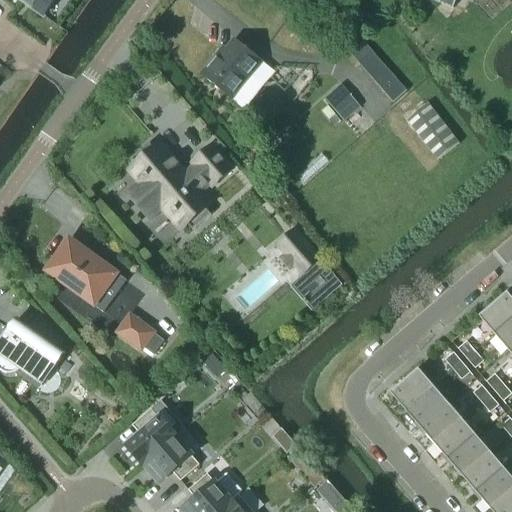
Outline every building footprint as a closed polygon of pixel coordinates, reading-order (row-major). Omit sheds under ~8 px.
[(19,0),(21,1),(44,18),(56,0),(19,0)] [(215,58),(201,76),(245,111),(275,73),(234,41),(218,61),(215,58)] [(364,48),(352,58),(391,102),(403,92),(364,48)] [(423,109),(406,121),(437,161),(459,144),(428,105),(423,109)] [(136,166),(130,171),(141,184),(132,192),(153,216),(168,203),(175,211),(173,213),(177,217),(179,215),(193,231),(211,216),(206,210),(212,205),(200,191),(206,186),(209,190),(226,175),(207,152),(191,166),(193,169),(184,178),(166,158),(163,161),(149,144),(131,160),(136,166)] [(323,261),(295,229),(274,247),(282,256),(278,260),(289,273),(293,269),(301,279),(323,261)] [(126,281),(69,240),(60,253),(63,255),(58,261),(55,260),(46,272),(103,313),(126,281)] [(494,336),(511,320),(511,299),(507,294),(479,318),(494,336)] [(141,351),(154,334),(130,316),(117,334),(141,351)] [(66,355),(17,320),(0,343),(0,369),(1,370),(3,372),(5,373),(7,374),(10,374),(12,374),(15,373),(16,373),(18,372),(19,371),(43,388),(66,355)] [(509,352),(511,349),(511,320),(494,336),(509,352)] [(475,352),(466,343),(458,350),(466,360),(475,352)] [(483,362),(475,352),(466,360),(475,370),(483,362)] [(462,364),(453,354),(445,361),(453,371),(462,364)] [(470,373),(462,364),(453,371),(461,381),(470,373)] [(405,412),(434,388),(419,371),(391,395),(405,412)] [(503,385),(495,375),(486,383),(494,393),(503,385)] [(511,395),(503,385),(494,393),(503,402),(511,395)] [(490,396),(482,387),(473,394),(481,404),(490,396)] [(420,428),(448,405),(434,388),(405,412),(420,428)] [(498,406),(490,396),(481,404),(490,414),(498,406)] [(434,445),(462,421),(448,405),(420,428),(434,445)] [(176,437),(159,419),(151,410),(132,426),(140,435),(126,447),(143,466),(176,437)] [(511,434),(511,422),(510,419),(501,427),(510,437),(511,434)] [(448,461),(476,437),(462,421),(434,445),(448,461)] [(199,466),(191,457),(192,456),(176,437),(143,466),(159,485),(173,473),(180,482),(199,466)] [(462,478),(490,454),(476,437),(448,461),(462,478)] [(476,494),(504,470),(490,454),(462,478),(476,494)] [(490,511),(511,492),(511,478),(504,470),(476,494),(490,511)] [(220,511),(231,502),(215,484),(207,475),(188,491),(196,500),(182,511),(220,511)] [(491,511),(511,511),(511,492),(490,511),(491,511)] [(253,511),(239,495),(231,502),(220,511),(253,511)]
